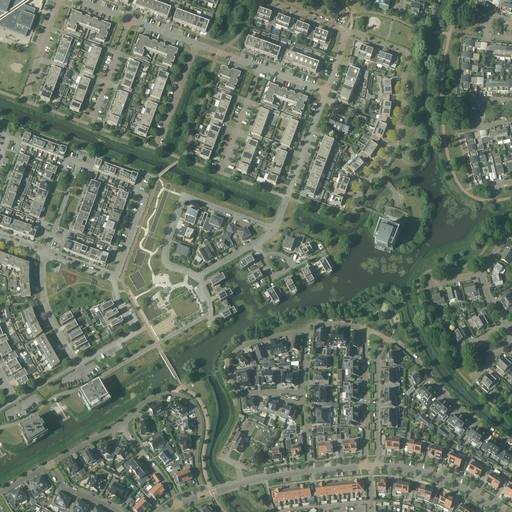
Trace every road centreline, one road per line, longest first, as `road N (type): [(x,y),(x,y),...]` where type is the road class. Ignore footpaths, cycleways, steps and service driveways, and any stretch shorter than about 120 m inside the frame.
road 1 (residential): [(196,278),(164,261),(183,195),(274,229)]
road 2 (residential): [(376,171),(399,130),(408,57),(345,30)]
road 3 (residential): [(135,330),(76,365),(43,299),(44,254)]
road 4 (residential): [(309,325),(240,344),(229,363),(240,389),(302,389)]
road 5 (residential): [(119,425),(159,394),(189,402),(199,422),(202,494)]
road 6 (residential): [(511,440),(485,426),(389,338)]
road 7 (residential): [(274,229),(326,91)]
road 8 (tertiary): [(370,466),(446,479),(498,511)]
road 9 (residential): [(365,331),(370,466)]
road 10 (residential): [(389,338),(378,356),(377,461),(370,466)]
